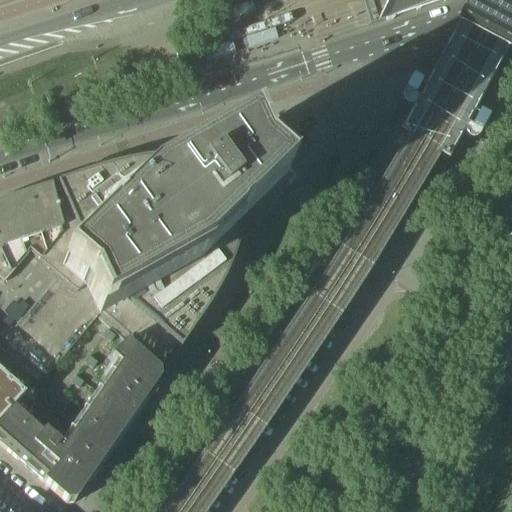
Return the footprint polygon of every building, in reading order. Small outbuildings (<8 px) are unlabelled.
[(511,0),(385,0),(374,24),(419,10),(448,0),(467,0),(458,22),(460,23),(494,41),(508,48),(511,50),(511,49),(511,0)] [(0,339),(45,378),(87,328),(88,329),(105,320),(161,367),(168,357),(175,347),(179,350),(183,345),(191,334),(199,323),(206,311),(217,293),(222,283),(225,277),(231,263),(233,258),(235,254),(236,249),(237,245),(239,240),(240,235),(240,230),(241,226),(241,222),(282,183),(267,169),(259,162),(245,134),(194,161),(188,160),(183,160),(178,159),(166,159),(158,160),(149,160),(136,162),(124,165),(107,169),(96,172),(55,185),(48,188),(2,203),(0,203),(0,339)] [(403,154),(386,181),(409,195),(426,168),(416,162),(412,159),(403,154)] [(114,338),(105,332),(101,338),(110,344),(114,338)] [(0,350),(37,382),(43,376),(0,340),(0,350)] [(48,436),(48,435),(44,432),(48,427),(33,413),(25,422),(12,410),(23,397),(22,396),(0,419),(0,447),(65,505),(73,504),(88,483),(89,484),(145,404),(144,403),(158,381),(157,373),(156,372),(125,344),(110,360),(115,365),(58,447),(47,437),(48,436)] [(96,364),(87,359),(83,365),(92,370),(96,364)] [(0,419),(22,396),(0,376),(0,419)] [(82,384),(74,379),(70,385),(78,390),(82,384)] [(30,390),(23,397),(29,402),(36,395),(30,390)] [(68,404),(60,399),(56,404),(64,410),(68,404)] [(404,446),(391,439),(388,445),(386,444),(379,458),(396,466),(403,452),(401,451),(404,446)]
